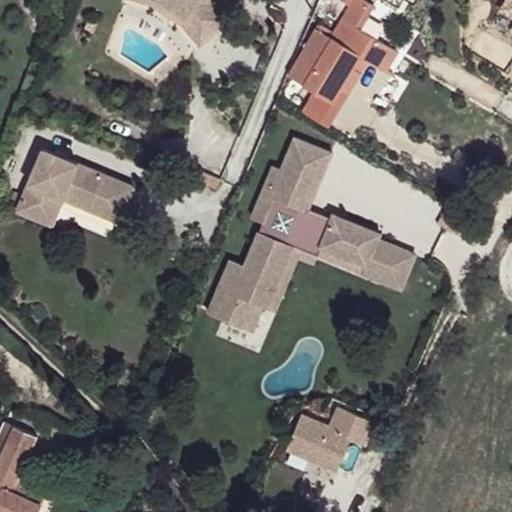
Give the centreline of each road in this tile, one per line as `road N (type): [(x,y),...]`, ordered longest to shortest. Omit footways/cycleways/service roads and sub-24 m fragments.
road 1 (track): [(391,442),(511,185)]
road 2 (track): [(238,173),(311,0)]
